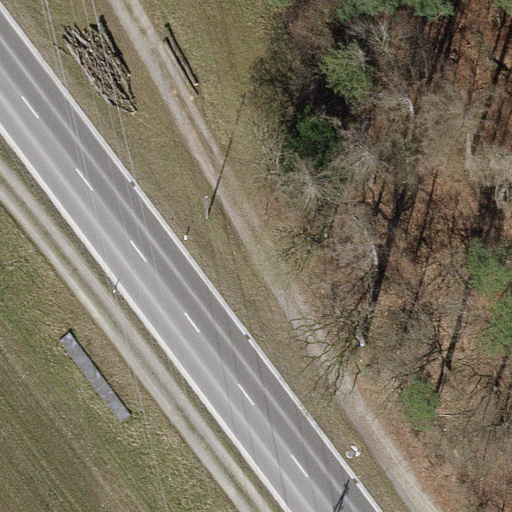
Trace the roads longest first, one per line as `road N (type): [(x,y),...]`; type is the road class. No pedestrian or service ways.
road 1 (track): [(131,0),(198,101),(390,451),(434,511)]
road 2 (secondary): [(0,65),(331,511)]
road 3 (track): [(0,201),(235,511)]
